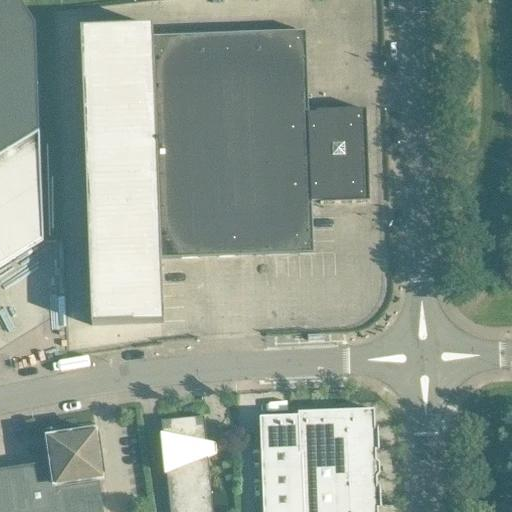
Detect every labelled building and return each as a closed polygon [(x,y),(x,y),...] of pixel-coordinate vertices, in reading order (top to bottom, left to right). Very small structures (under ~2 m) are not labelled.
[(18,0),(0,0),(0,157),(40,133),(36,27),(18,0)] [(153,28),(82,31),(92,326),(164,324),(162,261),(314,255),(312,204),(321,203),(321,205),(356,204),(367,203),(370,203),(370,200),(370,189),(367,125),(367,114),(367,111),(364,111),(353,111),(317,113),(317,114),(309,115),(306,33),(305,33),(153,38),(153,28)] [(48,334),(24,339),(29,361),(53,356),(48,334)] [(263,511),(378,511),(382,511),(381,489),(378,489),(378,479),(380,476),(379,465),(376,462),(376,452),(379,452),(379,431),(375,431),(375,412),(298,414),(298,417),(260,419),(263,511)] [(170,511),(213,511),(208,458),(217,455),(216,445),(207,443),(204,418),(162,422),(163,435),(161,435),(165,475),(167,474),(170,511)] [(103,511),(99,481),(103,481),(96,433),(49,440),(52,464),(0,471),(0,511),(103,511)]
